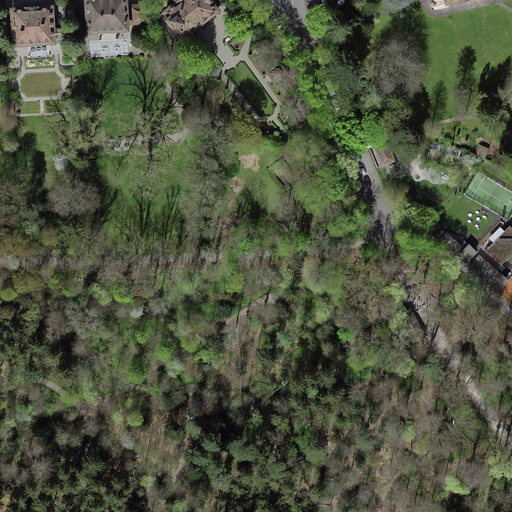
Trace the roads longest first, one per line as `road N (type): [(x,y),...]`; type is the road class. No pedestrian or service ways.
road 1 (track): [(0,364),(75,402),(106,400),(336,248)]
road 2 (track): [(382,224),(336,248),(0,263)]
road 3 (track): [(511,444),(425,311),(382,224)]
road 4 (track): [(75,402),(155,511)]
